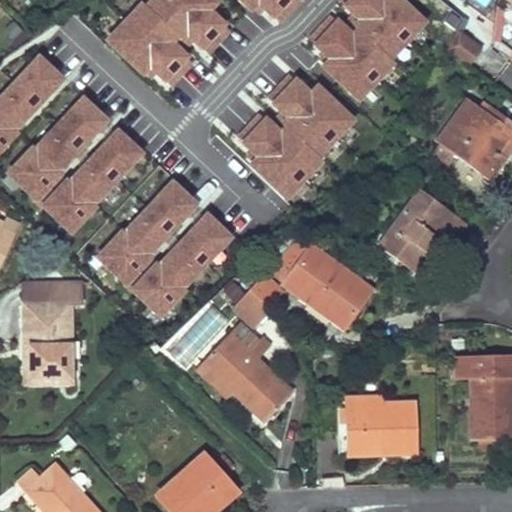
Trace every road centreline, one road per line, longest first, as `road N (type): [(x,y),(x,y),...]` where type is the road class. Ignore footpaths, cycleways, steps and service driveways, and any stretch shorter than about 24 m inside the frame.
road 1 (residential): [(508,503),(364,490),(306,511)]
road 2 (residential): [(324,0),(269,43),(184,133)]
road 3 (residential): [(65,23),(184,133)]
road 4 (residential): [(372,511),(508,503)]
road 5 (residential): [(184,133),(278,221)]
